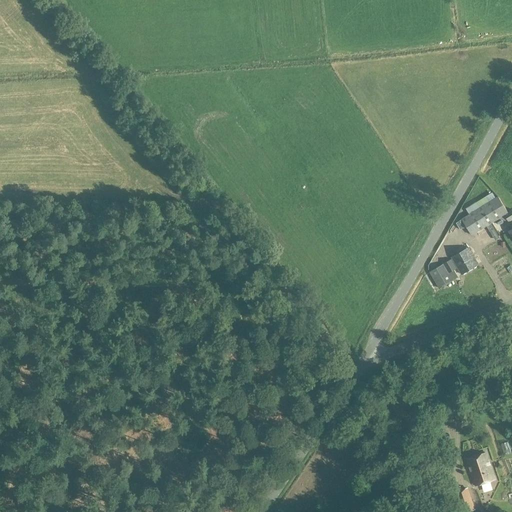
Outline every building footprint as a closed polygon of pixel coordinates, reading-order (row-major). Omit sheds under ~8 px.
[(491,185),(483,191),(486,195),(494,190),(491,185)] [(471,236),(503,217),(506,223),(509,221),(510,222),(511,220),(511,210),(508,212),(498,197),(496,198),(492,192),(466,209),(470,215),(456,223),(460,229),(465,226),(471,236)] [(462,274),(478,265),(468,248),(452,258),(462,274)] [(458,278),(450,260),(429,272),(439,289),(447,285),(450,290),(456,286),(453,281),(458,278)] [(467,459),(476,486),(495,479),(486,453),(467,459)] [(465,511),(474,509),(470,498),(459,502),(462,511),(465,511)]
